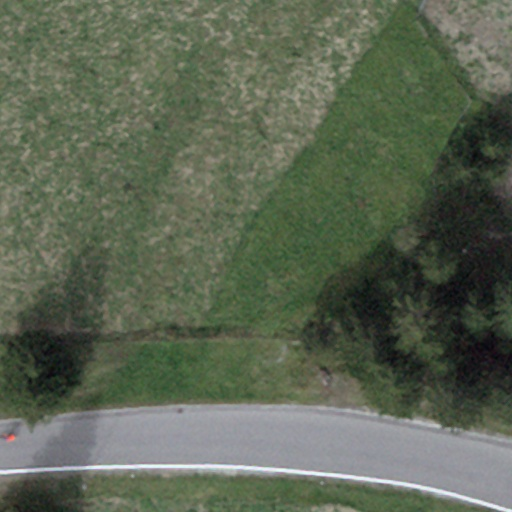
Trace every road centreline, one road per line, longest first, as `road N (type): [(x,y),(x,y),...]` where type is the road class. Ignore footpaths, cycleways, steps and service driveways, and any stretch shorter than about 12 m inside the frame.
road 1 (secondary): [(511,479),(402,453),(282,439),(156,436),(0,447)]
road 2 (track): [(426,0),(511,87)]
